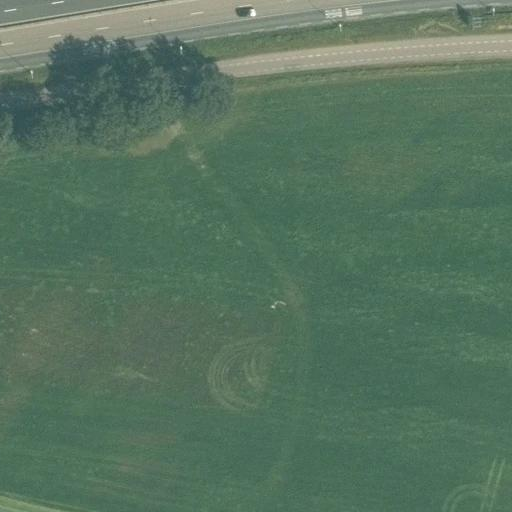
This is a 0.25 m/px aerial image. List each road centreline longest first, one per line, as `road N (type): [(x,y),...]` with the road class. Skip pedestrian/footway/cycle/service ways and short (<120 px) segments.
road 1 (unclassified): [(511,47),(371,54),(0,106)]
road 2 (primary): [(0,46),(295,0)]
